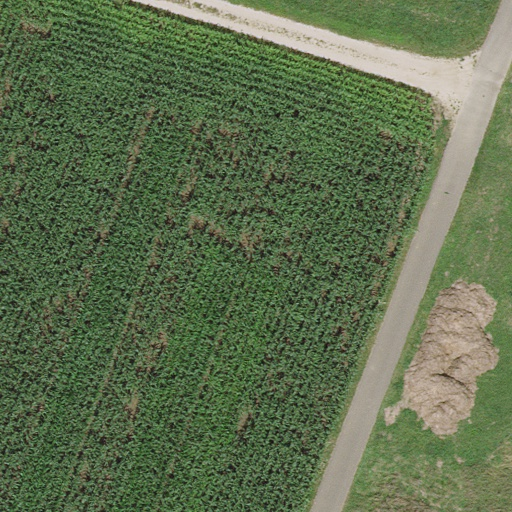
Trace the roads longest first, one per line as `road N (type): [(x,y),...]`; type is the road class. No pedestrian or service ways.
road 1 (track): [(322,511),(511,11)]
road 2 (track): [(160,0),(483,90)]
